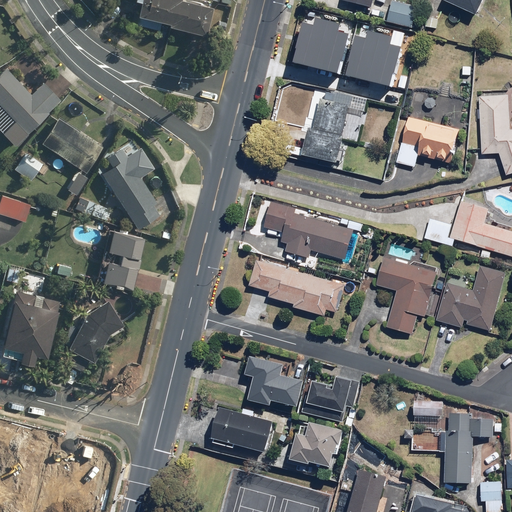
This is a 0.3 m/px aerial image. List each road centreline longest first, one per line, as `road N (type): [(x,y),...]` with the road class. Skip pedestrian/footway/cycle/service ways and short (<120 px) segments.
road 1 (residential): [(185,314),(493,400)]
road 2 (residential): [(215,195),(163,124),(95,58)]
road 3 (residential): [(157,431),(0,390)]
road 4 (residential): [(95,58),(239,96)]
road 5 (secondary): [(215,195),(185,314)]
road 6 (secondary): [(185,314),(157,431)]
